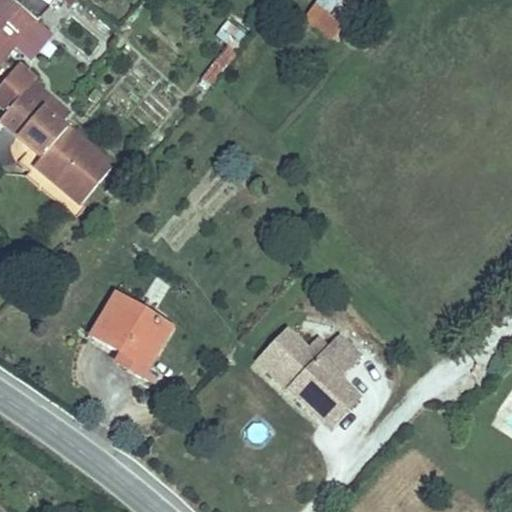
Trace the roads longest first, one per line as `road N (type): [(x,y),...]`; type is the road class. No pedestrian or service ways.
road 1 (unknown): [(511,343),(335,511)]
road 2 (tertiary): [(0,391),(172,511)]
